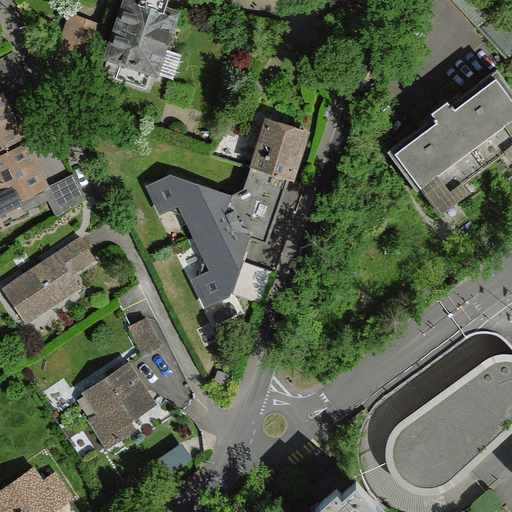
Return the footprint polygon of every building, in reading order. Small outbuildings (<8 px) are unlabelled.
[(141,0),(141,2),(133,0),(129,0),(111,55),(153,70),(155,71),(163,49),(175,14),(164,10),(167,0),(141,0)] [(364,5),(348,0),(333,0),(329,14),(358,23),(364,5)] [(511,19),(494,0),(455,0),(490,38),(510,61),(511,58),(511,19)] [(97,35),(69,24),(58,53),(86,64),(97,35)] [(163,49),(155,71),(173,77),(180,55),(163,49)] [(0,59),(0,95),(2,94),(29,81),(14,52),(0,59)] [(153,70),(111,55),(105,73),(146,88),(153,70)] [(511,88),(499,69),(392,148),(441,214),(474,189),(466,180),(504,152),(511,161),(511,88)] [(0,150),(23,138),(2,94),(0,95),(0,150)] [(269,123),(255,168),(287,177),(291,179),(304,133),(269,123)] [(48,187),(26,143),(0,156),(0,186),(3,192),(0,192),(0,215),(36,197),(35,194),(44,189),(48,187)] [(246,187),(231,193),(228,204),(233,217),(239,228),(249,230),(247,237),(268,243),(287,177),(255,168),(252,167),(246,187)] [(174,173),(154,183),(164,204),(194,215),(203,233),(233,217),(228,204),(231,193),(174,173)] [(75,174),(48,187),(44,189),(57,218),(87,198),(75,174)] [(233,217),(203,233),(211,250),(201,279),(208,300),(230,292),(247,237),(249,230),(239,228),(233,217)] [(82,239),(4,290),(26,322),(81,286),(73,274),(68,267),(91,252),(82,239)] [(95,258),(91,252),(68,267),(73,274),(95,258)] [(272,270),(245,261),(235,295),(263,303),(272,270)] [(161,347),(147,319),(132,326),(146,355),(161,347)] [(511,358),(491,355),(403,423),(391,442),(393,463),(403,481),(429,491),(457,483),(511,430),(511,358)] [(139,389),(125,366),(92,389),(106,410),(94,420),(110,446),(135,428),(130,420),(155,404),(144,386),(139,389)] [(310,492),(320,503),(338,487),(343,492),(356,480),(341,464),(333,471),(319,484),(310,492)] [(33,469),(0,491),(0,509),(1,511),(50,511),(72,497),(55,473),(43,482),(33,469)] [(387,511),(372,495),(357,479),(356,480),(343,492),(338,487),(320,503),(328,511),(387,511)]
